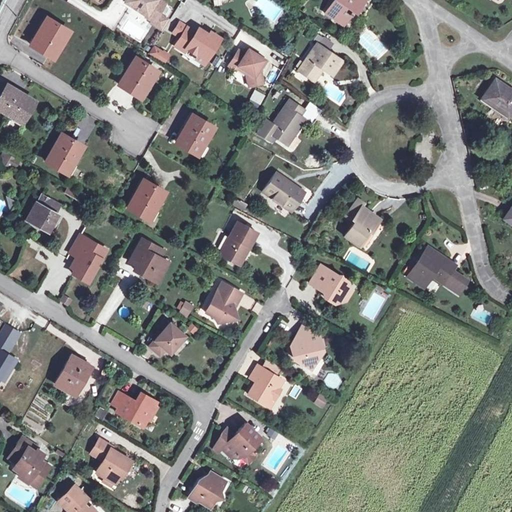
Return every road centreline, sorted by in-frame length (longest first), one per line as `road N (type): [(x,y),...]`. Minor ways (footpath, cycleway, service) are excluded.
road 1 (residential): [(440,89),(372,104),(360,115),(353,146),(366,174),(387,186),(458,175)]
road 2 (residential): [(0,281),(190,397),(202,412)]
road 3 (residential): [(0,54),(133,130)]
road 4 (residential): [(202,412),(277,291)]
road 5 (residential): [(458,175),(481,265),(489,283),(511,299)]
